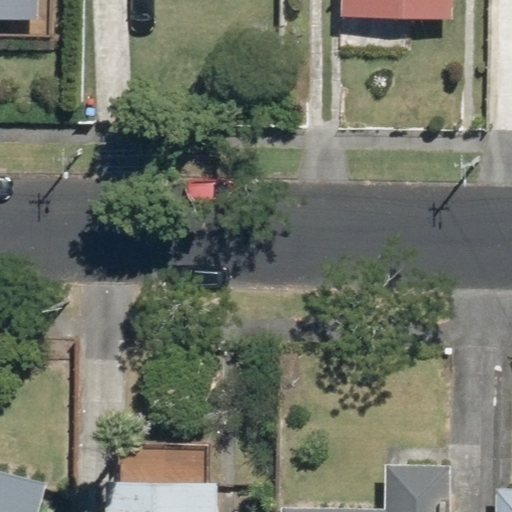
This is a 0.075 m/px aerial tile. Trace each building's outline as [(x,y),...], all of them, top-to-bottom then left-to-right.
[(0,0),(0,22),(44,23),(44,0),(0,0)] [(457,0),(344,0),(344,18),(457,20),(457,0)] [(284,503),(283,511),(453,511),(454,463),(387,461),(386,505),(284,503)] [(0,466),(0,511),(39,511),(49,480),(0,466)] [(108,479),(107,511),(220,511),(221,480),(108,479)] [(511,511),(511,486),(498,486),(496,511),(511,511)]
